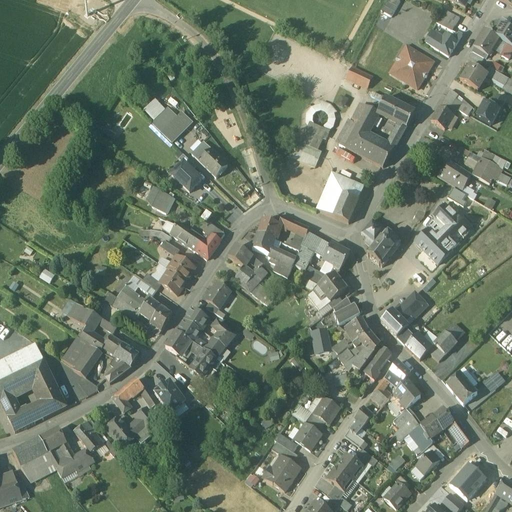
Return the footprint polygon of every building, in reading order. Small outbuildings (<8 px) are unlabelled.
[(400,4),(392,0),(388,0),(384,8),(394,14),(400,4)] [(447,0),(447,1),(465,10),(470,0),(447,0)] [(394,14),(384,8),(381,13),(391,19),(394,14)] [(444,12),(431,34),(432,35),(426,45),(449,59),(462,38),(451,33),(459,21),(444,12)] [(511,35),(501,28),(494,38),(499,41),(501,43),(508,47),(511,49),(511,35)] [(494,38),(485,32),(474,50),(472,53),(486,61),(487,58),(488,59),(497,45),(498,44),(499,41),(494,38)] [(508,47),(501,43),(500,45),(498,44),(497,45),(505,51),(508,47)] [(511,49),(508,47),(505,51),(501,58),(508,62),(511,56),(511,49)] [(434,65),(406,49),(390,75),(402,83),(403,85),(405,85),(417,92),(434,65)] [(486,76),(470,66),(460,82),(477,93),(487,78),(487,77),(486,76)] [(352,70),(346,83),(367,92),(373,80),(352,70)] [(509,81),(489,70),(486,76),(487,77),(487,78),(504,88),(509,81)] [(511,83),(509,81),(504,88),(502,91),(511,96),(511,83)] [(454,95),(450,92),(447,98),(452,101),(455,103),(458,98),(454,95)] [(452,101),(447,98),(440,110),(444,113),(452,101)] [(501,100),(497,98),(490,107),(499,112),(505,103),(504,102),(501,100)] [(343,108),(345,102),(340,99),(337,105),(343,108)] [(415,115),(385,100),(381,109),(377,115),(377,116),(379,116),(406,130),(407,130),(415,115)] [(473,110),(463,102),(458,112),(468,118),(473,110)] [(490,107),(485,104),(477,119),(491,127),(499,112),(490,107)] [(372,113),(361,106),(351,125),(357,128),(356,131),(355,132),(364,136),(367,137),(379,116),(377,116),(372,113)] [(376,106),(372,113),(377,115),(381,109),(376,106)] [(167,110),(151,125),(161,134),(176,119),(167,110)] [(444,113),(440,110),(431,124),(444,132),(453,118),(444,113)] [(176,119),(161,134),(171,144),(191,124),(181,115),(176,119)] [(356,131),(357,128),(351,125),(348,123),(336,146),(345,150),(355,133),(353,132),(354,130),(356,131)] [(406,130),(399,126),(387,148),(394,151),(406,130)] [(364,136),(355,132),(355,133),(345,150),(383,170),(394,151),(387,148),(367,137),(364,136)] [(323,141),(307,134),(302,146),(307,148),(318,153),(323,141)] [(203,145),(192,156),(199,163),(210,152),(203,145)] [(318,153),(307,148),(304,154),(315,159),(318,153)] [(470,154),(460,149),(457,154),(467,160),(470,154)] [(210,152),(199,163),(216,180),(228,168),(211,152),(210,152)] [(507,172),(510,166),(485,153),(481,161),(498,169),(503,172),(504,171),(507,172)] [(481,161),(471,155),(469,160),(478,165),(481,161)] [(184,166),(192,173),(196,169),(183,157),(179,161),(184,166)] [(498,169),(481,161),(478,165),(472,177),(489,186),(498,169)] [(470,180),(446,165),(437,179),(462,193),(470,180)] [(190,195),(202,183),(192,173),(184,166),(172,178),(190,195)] [(332,176),(327,189),(333,191),(339,178),(332,176)] [(507,188),(510,181),(501,177),(497,184),(507,188)] [(364,189),(339,178),(333,191),(342,196),(358,202),(364,189)] [(138,194),(144,197),(150,185),(144,182),(138,194)] [(333,191),(327,189),(317,212),(332,218),(342,196),(333,191)] [(447,200),(463,210),(466,204),(463,202),(465,197),(454,190),(447,200)] [(175,202),(160,194),(151,209),(166,217),(175,202)] [(358,202),(342,196),(332,218),(349,225),(358,202)] [(489,199),(485,207),(492,211),(496,203),(489,199)] [(226,216),(231,221),(241,213),(237,208),(226,216)] [(469,232),(445,208),(435,219),(443,228),(433,237),(429,233),(416,246),(438,267),(459,245),(458,244),(469,232)] [(291,224),(278,218),(275,226),(280,228),(279,231),(283,232),(284,228),(289,230),(291,224)] [(275,226),(263,222),(258,236),(274,242),(279,231),(280,228),(275,226)] [(401,245),(372,223),(361,236),(367,241),(364,245),(371,250),(366,257),(368,258),(367,259),(368,260),(369,259),(379,267),(378,268),(379,268),(380,267),(382,269),(388,261),(389,261),(390,260),(389,260),(401,245)] [(308,231),(291,224),(289,230),(305,238),(307,234),(308,231)] [(224,236),(209,225),(203,234),(205,236),(201,242),(203,243),(207,246),(212,238),(219,244),(224,236)] [(190,234),(178,226),(170,236),(182,245),(190,234)] [(171,240),(161,234),(158,239),(164,243),(168,246),(171,240)] [(201,242),(190,234),(182,245),(195,254),(203,243),(201,242)] [(321,242),(307,234),(305,238),(299,253),(312,259),(314,256),(321,242)] [(274,242),(258,236),(252,252),(269,258),(269,257),(272,249),(274,242)] [(212,238),(207,246),(203,243),(195,254),(207,262),(220,244),(219,244),(212,238)] [(331,247),(321,242),(314,256),(323,261),(324,260),(331,247)] [(168,246),(164,243),(160,250),(176,260),(180,253),(168,246)] [(350,256),(331,246),(331,247),(324,260),(335,267),(333,271),(339,274),(350,256)] [(251,258),(236,248),(228,260),(243,270),(244,269),(248,263),(251,258)] [(295,261),(272,249),(269,257),(272,258),(270,261),(277,264),(273,273),(287,280),(290,274),(291,271),(292,267),(295,261)] [(299,253),(291,249),(288,254),(297,258),(299,253)] [(312,259),(299,253),(297,258),(295,261),(292,267),(305,273),(308,268),(312,259)] [(263,268),(251,258),(248,263),(259,272),(260,272),(261,270),(263,268)] [(185,265),(179,261),(175,267),(173,266),(168,273),(169,273),(186,285),(195,271),(185,265)] [(305,273),(292,267),(291,271),(290,274),(301,279),(306,274),(305,273)] [(308,268),(305,273),(306,274),(301,279),(314,286),(321,275),(308,268)] [(106,270),(97,269),(96,277),(105,279),(106,270)] [(254,277),(244,269),(243,270),(234,283),(244,290),(255,278),(254,277)] [(259,272),(254,277),(255,278),(244,290),(250,295),(258,286),(267,275),(261,270),(260,272),(259,272)] [(339,274),(333,271),(328,279),(330,280),(335,276),(335,277),(339,274)] [(55,278),(45,272),(40,281),(50,287),(55,278)] [(186,285),(169,273),(165,280),(161,286),(161,287),(177,298),(186,285)] [(321,275),(314,286),(318,289),(330,280),(328,279),(321,275)] [(161,286),(147,276),(143,283),(157,293),(161,287),(161,286)] [(318,289),(315,291),(323,301),(326,298),(330,303),(330,304),(338,298),(346,291),(335,277),(335,276),(330,280),(318,289)] [(143,283),(135,277),(133,280),(137,283),(134,287),(138,290),(152,300),(157,293),(143,283)] [(133,280),(126,290),(134,296),(138,290),(134,287),(137,283),(133,280)] [(217,286),(206,303),(210,305),(219,312),(231,295),(217,286)] [(277,301),(258,286),(250,295),(267,309),(277,301)] [(134,296),(126,290),(118,300),(122,303),(129,308),(132,310),(140,316),(148,305),(134,296)] [(323,301),(315,291),(313,293),(313,294),(308,298),(319,313),(328,306),(327,305),(330,303),(326,298),(323,301)] [(416,297),(403,309),(411,318),(411,319),(411,320),(414,323),(428,310),(416,297)] [(338,298),(330,304),(330,303),(327,305),(328,306),(332,311),(333,311),(342,303),(338,298)] [(342,303),(333,311),(336,316),(351,308),(347,300),(342,303)] [(140,316),(149,323),(152,324),(152,325),(162,310),(150,301),(148,305),(140,316)] [(129,308),(122,303),(118,308),(125,312),(129,308)] [(92,315),(76,305),(67,318),(91,334),(100,320),(96,318),(92,315)] [(219,312),(210,305),(206,310),(216,317),(219,312)] [(403,309),(399,306),(392,313),(405,326),(411,320),(411,319),(411,318),(403,309)] [(336,316),(334,318),(339,328),(360,317),(354,307),(351,308),(336,316)] [(100,313),(96,310),(92,315),(96,318),(100,313)] [(140,316),(132,310),(129,314),(138,320),(140,316)] [(162,310),(152,325),(152,324),(150,327),(151,327),(161,334),(172,318),(162,310)] [(208,322),(191,311),(184,322),(201,333),(206,325),(208,322)] [(405,326),(392,313),(381,325),(397,340),(405,332),(408,329),(405,326)] [(414,323),(411,320),(405,326),(408,329),(414,323)] [(447,320),(432,337),(438,343),(445,335),(451,340),(459,331),(447,320)] [(201,333),(184,322),(176,334),(190,344),(193,346),(195,347),(198,344),(195,342),(201,333)] [(362,322),(345,330),(352,342),(354,346),(358,342),(369,334),(362,322)] [(216,324),(211,330),(219,336),(223,330),(216,324)] [(234,339),(223,330),(219,336),(214,342),(225,351),(234,339)] [(414,340),(405,332),(397,340),(405,349),(414,340)] [(106,347),(86,333),(84,336),(81,340),(101,354),(104,350),(104,349),(106,347)] [(325,333),(316,335),(320,356),(329,354),(325,333)] [(190,344),(176,334),(166,350),(180,359),(190,344)] [(369,334),(358,342),(361,346),(366,352),(374,356),(380,348),(369,334)] [(438,343),(434,348),(445,358),(456,345),(451,340),(445,335),(438,343)] [(432,350),(418,336),(414,340),(405,349),(420,363),(428,355),(432,350)] [(106,347),(104,349),(104,350),(110,354),(116,358),(123,348),(111,339),(106,347)] [(102,356),(78,340),(63,362),(75,370),(73,373),(82,379),(85,381),(102,356)] [(225,351),(214,342),(208,351),(205,353),(217,361),(225,351)] [(346,343),(334,351),(337,358),(347,351),(349,349),(347,344),(346,343)] [(208,351),(198,344),(195,347),(205,354),(205,353),(208,351)] [(195,347),(193,346),(190,349),(202,357),(205,354),(195,347)] [(366,352),(361,346),(356,350),(360,355),(361,354),(363,356),(366,352)] [(36,348),(0,365),(0,384),(26,372),(44,363),(36,348)] [(139,359),(123,348),(116,358),(115,360),(131,370),(139,359)] [(374,356),(367,365),(378,374),(391,357),(380,348),(374,356)] [(445,358),(434,348),(432,350),(428,355),(439,364),(445,358)] [(337,358),(343,367),(353,359),(347,351),(337,358)] [(363,356),(352,370),(360,375),(362,373),(367,365),(374,356),(366,352),(363,356)] [(216,362),(205,354),(202,357),(191,372),(201,380),(202,380),(210,370),(216,362)] [(131,370),(115,360),(110,368),(115,371),(108,378),(105,381),(110,387),(130,371),(131,370)] [(13,399),(34,389),(44,409),(30,415),(35,426),(67,410),(44,363),(26,372),(0,384),(0,402),(1,405),(6,416),(18,411),(13,399)] [(378,374),(367,365),(362,373),(374,383),(380,375),(378,374)] [(397,365),(385,382),(389,384),(388,385),(397,392),(403,386),(406,382),(410,377),(397,365)] [(210,370),(202,380),(201,380),(207,385),(215,374),(210,370)] [(492,396),(506,385),(497,374),(483,385),(492,396)] [(460,376),(446,388),(463,408),(477,396),(460,376)] [(346,377),(334,379),(335,389),(348,387),(346,377)] [(85,381),(82,379),(78,384),(88,399),(97,394),(100,392),(85,381)] [(385,382),(385,381),(380,387),(384,391),(388,385),(389,384),(385,382)] [(136,382),(119,396),(124,404),(130,399),(133,401),(141,394),(144,391),(136,382)] [(397,392),(393,398),(406,413),(407,412),(421,400),(406,382),(403,386),(397,392)] [(170,416),(185,405),(180,399),(170,385),(165,389),(164,388),(159,391),(160,393),(155,396),(170,416)] [(392,398),(384,391),(380,387),(376,392),(388,403),(392,398)] [(155,408),(144,391),(141,394),(142,396),(141,396),(144,400),(144,399),(149,408),(152,410),(155,408)] [(185,405),(187,409),(196,401),(188,393),(180,399),(185,405)] [(387,404),(376,393),(364,409),(368,413),(372,409),(376,404),(378,406),(380,408),(382,410),(387,404)] [(124,404),(119,396),(112,401),(124,416),(131,412),(124,404)] [(312,416),(313,417),(325,400),(320,397),(309,414),(299,408),(293,418),(305,426),(312,416)] [(325,400),(313,417),(326,425),(329,428),(340,411),(325,400)] [(364,409),(354,421),(347,431),(349,433),(356,438),(357,438),(373,418),(368,413),(364,409)] [(28,411),(8,420),(15,435),(35,426),(30,415),(28,411)] [(158,424),(147,411),(136,420),(137,422),(145,432),(147,433),(158,424)] [(444,411),(433,419),(442,433),(448,429),(454,424),(444,411)] [(406,413),(393,424),(400,432),(413,419),(407,412),(406,413)] [(319,436),(326,425),(313,417),(312,416),(305,426),(319,436)] [(433,419),(420,428),(429,442),(442,433),(433,419)] [(127,430),(119,421),(107,432),(123,451),(136,441),(135,440),(127,430)] [(114,449),(91,422),(86,425),(103,447),(103,446),(114,459),(118,456),(113,450),(114,449)] [(137,422),(127,430),(135,440),(145,432),(137,422)] [(469,445),(454,424),(448,429),(463,450),(469,445)] [(103,447),(86,425),(74,435),(91,456),(103,447)] [(305,426),(294,443),(311,454),(322,438),(319,436),(305,426)] [(429,442),(420,428),(408,437),(421,455),(428,450),(432,446),(429,442)] [(59,431),(39,441),(47,455),(60,449),(66,445),(59,431)] [(364,444),(357,438),(356,438),(349,433),(345,439),(359,450),(364,444)] [(298,449),(279,437),(274,443),(283,449),(293,456),(298,449)] [(39,441),(13,454),(21,470),(48,456),(47,455),(39,441)] [(71,454),(66,445),(60,449),(69,464),(69,463),(75,460),(71,454)] [(439,453),(432,446),(428,450),(432,454),(434,457),(439,453)] [(293,456),(283,449),(278,457),(285,461),(293,466),(298,459),(293,456)] [(363,453),(358,458),(368,466),(371,468),(373,470),(378,464),(363,453)] [(87,454),(82,457),(88,468),(94,464),(87,454)] [(432,454),(416,469),(424,478),(440,463),(434,457),(432,454)] [(54,455),(49,458),(56,471),(61,468),(54,455)] [(48,456),(21,470),(29,483),(31,484),(56,471),(49,458),(48,456)] [(82,457),(76,460),(75,460),(69,463),(75,472),(77,475),(88,468),(82,457)] [(355,463),(347,457),(337,469),(352,481),(362,469),(355,463)] [(391,474),(404,462),(399,457),(386,469),(391,474)] [(368,466),(358,458),(355,463),(362,469),(364,470),(368,466)] [(293,466),(285,461),(276,475),(269,470),(262,480),(285,495),(301,471),(293,466)] [(61,468),(56,471),(62,480),(70,475),(71,475),(75,472),(69,463),(61,468)] [(472,464),(451,489),(467,503),(486,482),(475,473),(478,470),(472,464)] [(364,470),(362,469),(352,481),(358,486),(371,468),(368,466),(364,470)] [(352,481),(337,469),(327,482),(335,489),(342,494),(352,481)] [(246,486),(255,489),(258,479),(249,476),(246,486)] [(410,487),(399,477),(393,482),(398,486),(407,493),(410,487)] [(511,487),(504,482),(496,497),(501,500),(508,505),(511,507),(511,487)] [(24,486),(18,489),(22,502),(29,500),(24,486)] [(398,486),(384,501),(396,511),(410,496),(407,493),(398,486)] [(17,487),(3,492),(0,492),(0,509),(22,502),(18,489),(17,487)] [(335,489),(327,499),(330,501),(337,506),(342,499),(345,496),(342,494),(335,489)] [(460,511),(464,508),(451,497),(441,507),(441,508),(445,511),(460,511)] [(501,500),(496,497),(486,511),(493,511),(495,510),(501,500)] [(348,511),(352,507),(342,499),(337,506),(341,509),(344,511),(348,511)] [(508,505),(501,500),(495,510),(497,511),(501,511),(506,509),(508,505)] [(337,506),(330,501),(324,510),(326,511),(338,511),(341,509),(337,506)]
